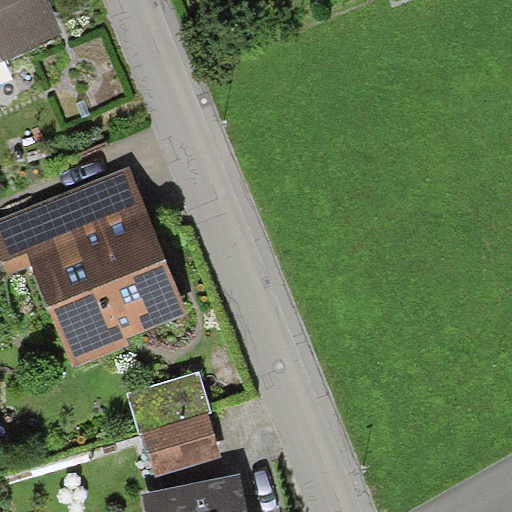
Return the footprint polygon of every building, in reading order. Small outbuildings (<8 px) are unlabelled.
[(0,0),(0,62),(58,43),(43,0),(0,0)] [(125,171),(0,220),(0,273),(4,282),(23,275),(60,368),(184,319),(125,171)] [(194,373),(124,393),(135,432),(205,411),(194,373)] [(205,411),(135,432),(150,482),(220,462),(205,411)] [(242,511),(235,478),(138,500),(140,511),(242,511)]
